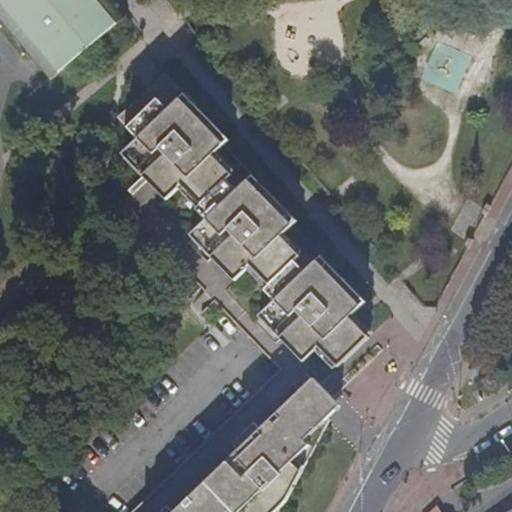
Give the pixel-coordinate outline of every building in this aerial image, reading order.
[(108,0),(0,0),(0,15),(53,79),(124,19),(108,0)] [(252,93),(247,97),(252,103),(257,99),(252,93)] [(350,319),(367,304),(331,266),(325,271),(319,265),(308,275),(297,264),(302,259),(282,238),(299,223),(264,185),(258,190),(251,183),(239,194),(229,183),(234,178),(214,158),(230,143),(195,104),(190,108),(183,101),(178,105),(167,95),(130,130),(140,142),(124,156),(167,202),(184,187),(202,206),(197,212),(208,222),(192,237),(236,283),(252,267),(272,288),(267,293),(277,304),(261,319),(304,364),(319,349),(339,370),(370,340),(350,319)] [(328,420),(341,408),(313,381),(296,398),(315,418),(313,420),(320,429),(328,420)] [(278,511),(285,506),(302,474),(294,464),(311,446),(307,442),(320,429),(313,420),(315,418),(296,398),(262,432),(251,442),(244,435),(231,447),(238,455),(210,482),(178,511),(278,511)] [(251,442),(262,432),(254,425),(244,435),(251,442)]
